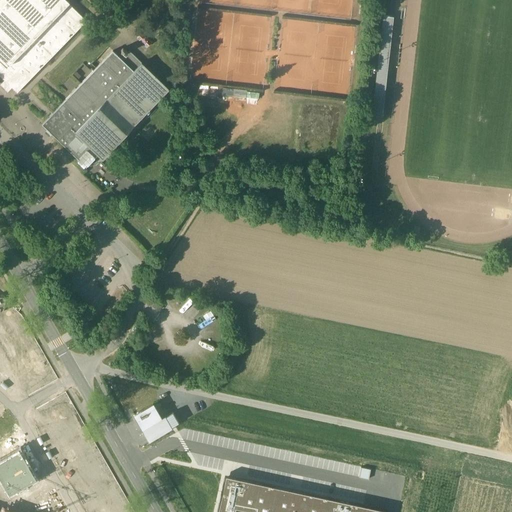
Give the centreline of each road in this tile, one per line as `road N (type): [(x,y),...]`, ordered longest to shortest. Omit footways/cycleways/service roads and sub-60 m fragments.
road 1 (tertiary): [(0,240),(76,379)]
road 2 (tertiary): [(76,379),(154,511)]
